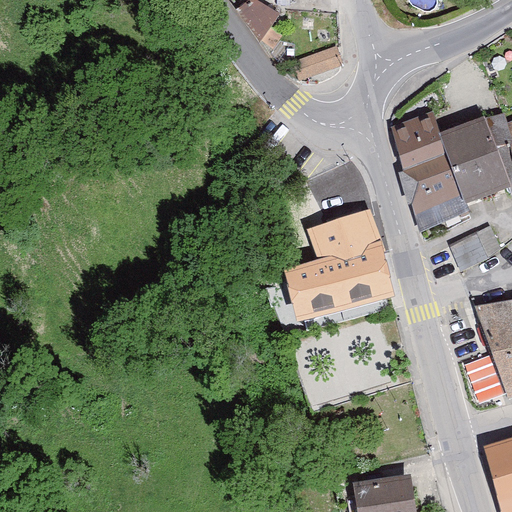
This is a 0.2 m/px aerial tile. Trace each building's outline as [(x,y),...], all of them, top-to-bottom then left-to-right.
[(256,0),(250,0),(238,7),(262,36),(281,11),(256,0)] [(337,47),(293,62),(301,82),(344,66),(337,47)] [(468,201),(448,133),(443,115),(389,133),(418,218),(468,201)] [(499,116),(448,133),(468,201),(469,206),(511,192),(511,151),(507,131),(499,116)] [(324,259),(289,267),(299,312),(318,313),(396,294),(376,212),(316,227),(324,259)] [(487,233),(447,252),(456,277),(498,260),(487,233)] [(511,306),(477,312),(509,395),(511,394),(511,306)] [(511,511),(511,446),(489,454),(502,511),(511,511)] [(414,511),(409,476),(354,484),(357,511),(414,511)]
